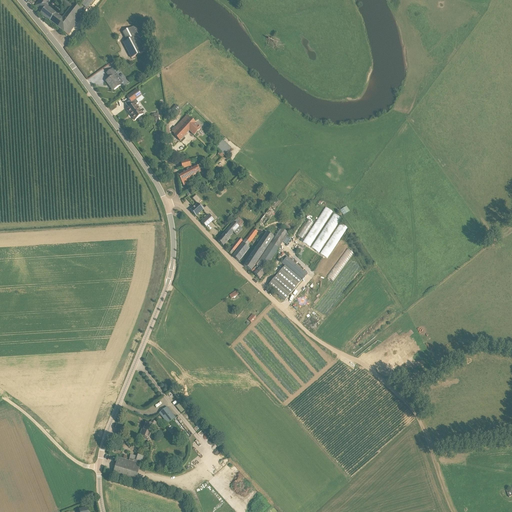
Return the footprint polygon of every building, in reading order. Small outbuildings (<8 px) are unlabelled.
[(68,35),(72,30),(68,28),(81,11),(67,0),(56,0),(69,10),(62,19),(47,7),(52,0),(40,0),(35,6),(43,12),(41,14),(48,20),(49,20),(68,35)] [(94,0),(84,0),(81,5),(87,9),(94,0)] [(131,28),(134,34),(136,37),(139,35),(139,36),(140,35),(136,26),(135,26),(131,28)] [(137,41),(138,40),(136,37),(124,43),(131,59),(144,52),(137,41)] [(120,84),(123,82),(116,73),(115,73),(112,69),(106,73),(110,78),(106,81),(109,85),(110,84),(114,90),(121,85),(120,84)] [(143,96),(138,90),(127,97),(131,103),(129,104),(131,107),(127,110),(132,116),(135,121),(143,114),(136,105),(138,103),(136,101),(143,96)] [(181,110),(176,105),(170,112),(175,117),(175,116),(178,113),(181,110)] [(158,116),(161,116),(161,113),(158,114),(152,115),(154,124),(159,123),(158,116)] [(202,128),(193,121),(187,116),(172,132),(175,135),(174,136),(180,141),(190,131),(194,136),(202,128)] [(223,140),(216,148),(220,152),(225,155),(225,156),(232,148),(223,140)] [(225,158),(220,164),(224,167),(229,161),(225,158)] [(190,160),(181,162),(183,169),(192,166),(190,160)] [(197,166),(178,176),(184,185),(191,182),(189,179),(200,173),(197,166)] [(197,204),(197,205),(191,211),(193,213),(196,217),(203,210),(204,212),(206,215),(207,215),(208,216),(201,222),(206,227),(213,221),(214,220),(212,217),(210,215),(212,213),(213,213),(207,206),(204,208),(201,205),(199,203),(201,201),(202,201),(197,195),(192,199),(194,201),(197,204)] [(249,248),(247,247),(258,233),(259,233),(263,228),(264,229),(277,212),(276,211),(282,203),(284,200),(281,198),(279,200),(278,199),(271,207),(254,229),(232,257),(239,262),(249,248)] [(325,206),(303,242),(311,247),(332,211),(325,206)] [(347,206),(341,210),(344,215),(350,211),(347,206)] [(312,248),(320,253),(341,218),(333,213),(312,248)] [(240,227),(244,222),(238,217),(234,222),(218,241),(223,246),(231,238),(230,237),(234,233),(236,235),(242,229),(240,227)] [(303,239),(313,222),(308,219),(298,236),(303,239)] [(321,254),(328,258),(347,227),(340,223),(321,254)] [(287,236),(289,237),(291,235),(281,228),(271,243),(259,261),(259,260),(256,265),(257,266),(255,268),(252,272),(255,274),(254,275),(260,279),(265,273),(260,269),(264,264),(267,266),(287,236)] [(273,236),(266,232),(256,248),(244,267),(251,271),(273,236)] [(243,242),(239,238),(228,252),(232,255),(243,242)] [(287,257),(282,263),(285,266),(268,286),(285,301),(308,275),(287,257)] [(257,318),(253,314),(248,320),(251,323),(257,318)] [(176,407),(181,413),(184,411),(179,404),(176,407)] [(167,407),(159,413),(168,424),(176,418),(167,407)] [(154,426),(155,426),(156,423),(152,421),(150,424),(146,423),(143,430),(142,430),(140,436),(148,440),(154,426)] [(189,437),(183,430),(178,433),(184,440),(189,437)] [(143,456),(138,455),(137,458),(135,457),(131,455),(129,461),(118,458),(112,477),(135,484),(143,456)]
